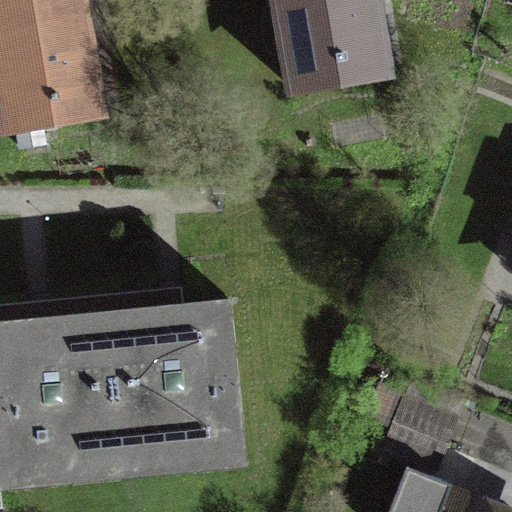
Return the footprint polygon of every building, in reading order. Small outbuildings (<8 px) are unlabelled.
[(0,0),(0,121),(108,103),(90,0),(0,0)] [(390,63),(379,0),(265,0),(279,80),(390,63)] [(237,292),(110,301),(122,464),(249,455),(237,292)] [(0,472),(122,464),(110,301),(0,309),(0,472)] [(456,414),(401,393),(387,428),(442,450),(456,414)] [(511,511),(511,497),(447,475),(433,511),(511,511)]
